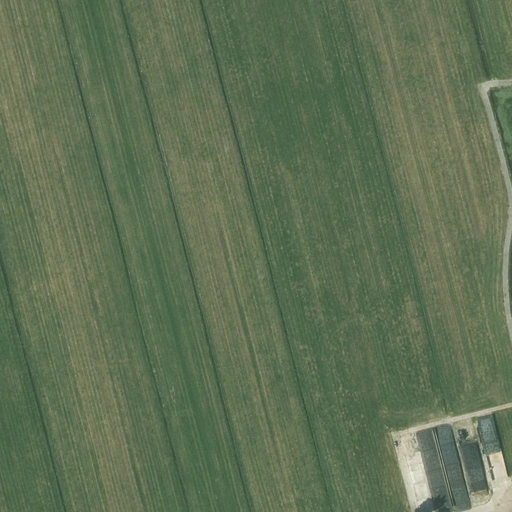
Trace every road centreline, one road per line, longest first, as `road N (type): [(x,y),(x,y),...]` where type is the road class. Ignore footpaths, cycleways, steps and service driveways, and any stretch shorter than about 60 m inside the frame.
road 1 (track): [(511,197),(481,86),(511,81)]
road 2 (track): [(511,332),(504,275),(511,205)]
